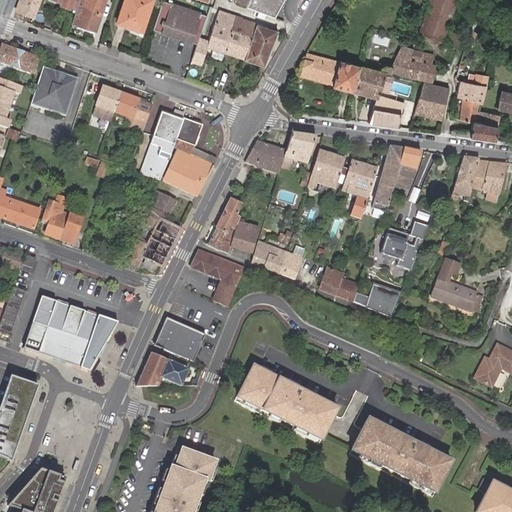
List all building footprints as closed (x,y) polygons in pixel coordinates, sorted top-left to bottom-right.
[(36,17),(41,0),(17,0),(15,10),(36,17)] [(72,6),(76,8),(78,1),(78,0),(57,0),(61,1),(60,5),(70,9),(72,6)] [(76,9),(71,22),(95,30),(105,0),(83,0),(80,11),(76,9)] [(123,0),(116,22),(142,31),(152,0),(123,0)] [(163,0),(153,29),(191,41),(201,13),(163,0)] [(281,21),(288,0),(240,0),(239,4),(246,7),(281,21)] [(442,42),(457,0),(428,0),(417,33),(442,42)] [(207,46),(225,52),(233,29),(230,27),(234,15),(219,10),(207,46)] [(252,35),(256,24),(240,18),(240,17),(234,15),(230,27),(233,29),(252,35)] [(252,35),(243,59),(263,65),(277,31),(256,24),(252,35)] [(225,52),(243,59),(252,35),(233,29),(225,52)] [(439,61),(452,64),(456,46),(461,35),(449,31),(444,44),(443,44),(439,61)] [(360,65),(352,91),(376,98),(384,74),(390,76),(390,74),(390,73),(431,82),(436,64),(432,63),(434,54),(422,51),(414,49),(401,44),(390,66),(385,64),(380,67),(379,70),(360,65)] [(38,58),(2,45),(0,49),(0,61),(33,73),(38,58)] [(338,61),(306,52),(300,76),(332,85),(331,86),(352,91),(360,65),(339,60),(338,61)] [(467,60),(461,58),(458,66),(465,68),(467,60)] [(78,79),(43,67),(35,91),(30,105),(65,116),(78,79)] [(197,79),(199,72),(187,68),(185,75),(197,79)] [(0,78),(0,126),(7,128),(10,120),(4,118),(13,92),(19,94),(21,86),(0,78)] [(462,98),(481,103),(484,86),(459,81),(456,96),(462,98)] [(414,112),(441,119),(448,89),(431,85),(423,83),(421,91),(414,112)] [(110,121),(114,112),(132,119),(128,127),(142,132),(152,105),(102,87),(101,89),(87,84),(81,100),(96,106),(92,115),(110,121)] [(511,111),(511,92),(501,90),(496,108),(511,111)] [(368,122),(396,126),(400,108),(401,103),(376,98),(368,122)] [(450,133),(470,136),(473,121),(485,124),(488,112),(480,110),(481,103),(462,98),(459,119),(471,123),(469,131),(451,129),(450,133)] [(175,138),(182,119),(161,111),(149,143),(170,151),(172,147),(175,138)] [(470,136),(495,139),(499,114),(488,112),(485,124),(473,121),(470,136)] [(202,126),(182,119),(175,138),(195,148),(202,126)] [(19,133),(10,129),(6,138),(16,141),(19,133)] [(19,133),(16,141),(26,145),(29,136),(19,133)] [(306,164),(315,136),(291,133),(286,150),(284,156),(292,159),(306,164)] [(163,180),(197,197),(216,158),(195,148),(175,138),(172,147),(176,149),(163,180)] [(77,144),(70,141),(68,147),(75,149),(77,144)] [(252,165),(278,174),(281,166),(284,156),(286,150),(256,141),(244,162),(252,165)] [(160,180),(170,151),(149,143),(139,172),(160,180)] [(101,147),(97,158),(106,162),(108,155),(102,153),(104,148),(101,147)] [(384,211),(385,210),(390,194),(393,188),(393,185),(403,149),(389,147),(372,207),(384,211)] [(420,151),(403,149),(393,185),(408,189),(420,151)] [(308,183),(307,187),(312,189),(315,183),(334,189),(344,158),(319,150),(311,176),(308,183)] [(289,169),(292,159),(284,156),(281,166),(289,169)] [(466,202),(467,201),(470,189),(478,160),(478,159),(463,157),(450,198),(457,200),(458,196),(464,198),(463,201),(466,202)] [(99,162),(86,158),(85,163),(97,168),(99,162)] [(350,215),(360,219),(377,168),(351,160),(340,191),(355,196),(353,204),(350,215)] [(478,160),(470,189),(487,193),(485,201),(496,203),(506,163),(478,160)] [(105,177),(109,166),(101,163),(97,175),(105,177)] [(108,172),(106,179),(115,183),(117,177),(130,181),(133,174),(110,166),(108,172)] [(308,183),(311,176),(304,174),(302,181),(308,183)] [(6,191),(0,188),(0,217),(32,229),(39,209),(4,197),(6,191)] [(170,216),(177,203),(156,192),(152,208),(167,215),(170,216)] [(63,206),(66,199),(58,196),(55,204),(63,206)] [(235,230),(237,222),(239,217),(236,215),(241,204),(229,198),(215,227),(228,234),(231,228),(235,230)] [(55,204),(48,201),(41,221),(48,223),(44,234),(61,240),(69,218),(61,215),(62,212),(63,206),(55,204)] [(157,266),(161,267),(174,241),(180,229),(165,221),(167,215),(152,208),(149,214),(145,212),(141,219),(146,221),(143,225),(152,230),(145,243),(134,239),(126,260),(137,268),(142,259),(144,260),(141,266),(154,272),(157,266)] [(72,244),(81,218),(62,212),(61,215),(69,218),(61,240),(72,244)] [(428,226),(414,221),(409,235),(388,228),(379,254),(397,260),(395,266),(410,271),(424,238),(428,226)] [(450,221),(444,236),(449,238),(457,221),(450,221)] [(231,242),(230,247),(251,253),(258,228),(237,222),(235,230),(231,242)] [(140,224),(134,239),(145,243),(152,230),(143,225),(140,224)] [(207,244),(227,254),(230,247),(231,242),(225,240),(228,234),(215,227),(207,244)] [(279,274),(286,252),(257,241),(250,263),(279,274)] [(440,245),(435,257),(439,259),(445,247),(440,245)] [(243,268),(197,250),(189,268),(223,282),(214,302),(227,308),(243,268)] [(18,269),(22,258),(5,252),(2,259),(10,262),(9,266),(18,269)] [(279,274),(293,280),(301,258),(286,252),(279,274)] [(35,259),(26,256),(23,264),(32,268),(35,259)] [(470,310),(476,292),(448,282),(451,273),(456,275),(459,267),(443,261),(430,297),(469,311),(470,310)] [(318,289),(335,296),(341,279),(342,274),(326,268),(318,289)] [(335,296),(352,302),(355,295),(358,285),(341,279),(335,296)] [(400,293),(372,284),(364,307),(390,317),(400,293)] [(27,292),(12,286),(0,322),(0,339),(9,343),(27,292)] [(123,293),(125,296),(123,298),(126,301),(128,301),(133,298),(133,296),(132,293),(129,294),(126,290),(123,293)] [(482,295),(476,292),(470,310),(476,312),(482,295)] [(117,323),(40,296),(23,347),(89,370),(117,323)] [(205,333),(165,318),(161,327),(153,345),(170,352),(193,361),(205,333)] [(511,351),(498,345),(490,361),(486,359),(476,378),(493,387),(502,367),(511,371),(511,351)] [(150,352),(136,387),(157,387),(161,378),(167,360),(150,352)] [(161,378),(182,387),(188,370),(167,360),(161,378)] [(234,397),(318,440),(327,422),(334,410),(319,402),(311,398),(302,393),(293,388),(284,383),(268,375),(258,369),(250,366),(234,397)] [(259,366),(258,369),(268,375),(270,372),(259,366)] [(0,457),(8,460),(35,386),(8,376),(0,397),(0,457)] [(286,380),(284,383),(293,388),(295,385),(286,380)] [(303,390),(302,393),(311,398),(313,395),(303,390)] [(316,444),(318,440),(234,397),(232,401),(316,444)] [(319,402),(334,410),(336,407),(321,399),(319,402)] [(348,448),(432,491),(448,459),(435,453),(426,448),(417,444),(409,439),(400,435),(383,426),(373,421),(364,417),(354,436),(348,448)] [(375,417),(373,421),(383,426),(385,423),(375,417)] [(401,431),(400,435),(409,439),(411,436),(401,431)] [(419,440),(417,444),(426,448),(428,445),(419,440)] [(174,444),(167,461),(170,462),(177,445),(174,444)] [(157,487),(151,502),(150,506),(147,511),(186,511),(199,477),(202,478),(207,465),(210,457),(177,445),(170,462),(167,461),(164,468),(160,480),(157,487)] [(430,495),(432,491),(348,448),(346,452),(430,495)] [(435,453),(448,459),(450,456),(437,450),(435,453)] [(210,467),(207,465),(202,478),(205,479),(210,467)] [(51,511),(65,476),(40,467),(7,504),(22,509),(21,511),(51,511)] [(189,511),(202,478),(199,477),(186,511),(189,511)] [(490,477),(489,480),(503,487),(505,484),(492,478),(490,477)] [(511,511),(511,491),(510,491),(503,487),(489,480),(482,493),(472,511),(511,511)] [(148,501),(151,502),(157,487),(154,486),(148,501)]
